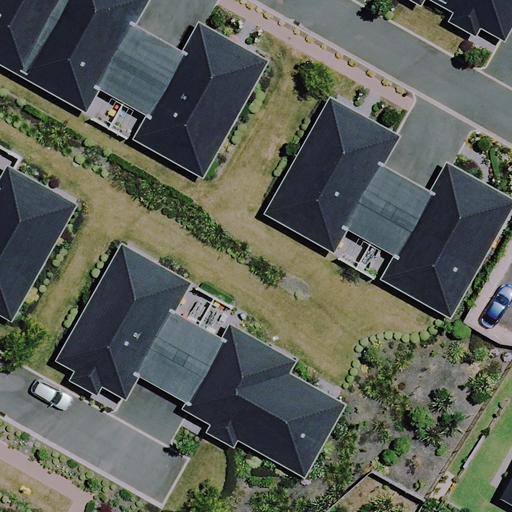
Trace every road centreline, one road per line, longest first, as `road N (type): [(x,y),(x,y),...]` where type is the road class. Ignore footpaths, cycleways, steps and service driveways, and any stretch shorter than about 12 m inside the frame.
road 1 (residential): [(511,116),(301,0)]
road 2 (residential): [(0,385),(168,480)]
